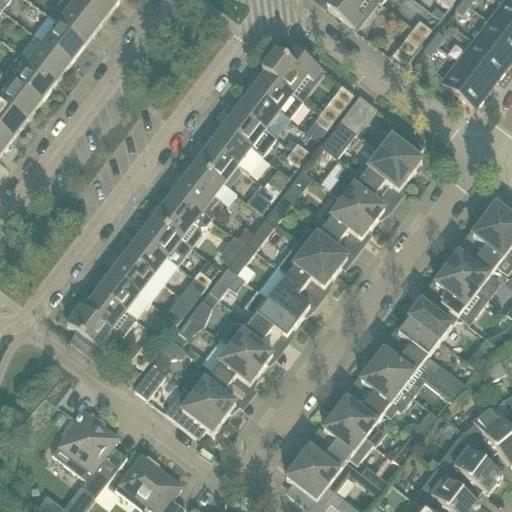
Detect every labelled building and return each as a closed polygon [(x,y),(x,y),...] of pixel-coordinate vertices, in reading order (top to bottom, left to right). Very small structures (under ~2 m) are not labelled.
[(9,0),(1,0),(0,2),(0,13),(2,15),(12,2),(9,0)] [(115,10),(101,0),(80,0),(73,9),(100,30),(115,10)] [(123,0),(128,3),(130,0),(101,0),(115,10),(122,0),(123,0)] [(356,17),(369,1),(369,0),(332,0),(335,2),(327,12),(353,33),(362,21),(356,17)] [(371,0),(382,8),(388,0),(371,0)] [(453,6),(445,0),(439,0),(436,4),(448,13),(453,6)] [(474,0),(466,0),(462,6),(469,11),(476,1),(474,0)] [(511,0),(507,0),(503,7),(511,14),(511,0)] [(100,30),(73,9),(64,2),(49,21),(59,28),(85,49),(100,30)] [(461,20),(469,11),(462,6),(455,15),(461,20)] [(511,14),(503,7),(487,27),(511,46),(511,14)] [(419,26),(414,33),(425,42),(431,35),(419,26)] [(511,67),(511,46),(487,27),(471,48),(506,74),(511,67)] [(85,49),(59,28),(44,47),(71,68),(85,49)] [(416,54),(425,42),(414,33),(405,45),(416,54)] [(445,42),(438,37),(431,46),(437,51),(445,42)] [(430,61),(437,51),(431,46),(424,56),(430,61)] [(71,68),(44,47),(29,66),(56,87),(71,68)] [(506,74),(471,48),(456,68),(491,95),(506,74)] [(262,76),(265,78),(266,78),(293,99),(307,81),(313,86),(321,74),(295,54),(287,64),(277,57),(262,76)] [(56,87),(29,66),(20,59),(6,78),(15,85),(42,106),(56,87)] [(491,95),(456,68),(441,87),(476,114),(491,95)] [(15,85),(6,78),(3,77),(0,81),(0,104),(27,125),(42,106),(15,85)] [(304,107),(293,99),(266,78),(265,78),(252,95),(290,125),(304,107)] [(252,95),(238,114),(277,144),(290,125),(252,95)] [(0,104),(0,134),(12,144),(27,125),(0,104)] [(360,128),(369,115),(356,106),(355,107),(344,121),(339,128),(352,137),(352,138),(360,128)] [(327,110),(320,120),(331,128),(339,118),(327,110)] [(263,162),(277,144),(238,114),(224,131),(263,162)] [(331,128),(320,120),(315,127),(326,135),(331,128)] [(333,163),(352,138),(352,137),(339,128),(320,153),(327,159),(333,163)] [(416,162),(423,153),(396,132),(392,129),(373,153),(380,159),(410,182),(422,167),(416,162)] [(263,162),(224,131),(210,150),(238,171),(249,180),(263,162)] [(0,159),(12,144),(0,134),(0,159)] [(309,157),(297,149),(292,156),(304,164),(309,157)] [(238,171),(210,150),(196,168),(224,189),(238,171)] [(304,164),(292,156),(287,163),(298,171),(304,164)] [(410,182),(380,159),(361,183),(379,197),(386,187),(399,197),(410,182)] [(215,201),(224,189),(196,168),(175,196),(202,217),(212,224),(222,211),(222,207),(215,201)] [(372,205),(377,199),(379,197),(361,183),(360,186),(358,187),(352,182),(355,178),(345,170),(336,182),(339,185),(329,197),(336,202),(343,208),(373,231),(385,215),(372,205)] [(270,185),(264,192),(276,201),(281,194),(270,185)] [(276,201),(264,192),(259,199),(270,208),(276,201)] [(290,193),(284,201),(293,208),(295,209),(301,202),(290,193)] [(212,224),(202,217),(175,196),(154,223),(181,244),(192,253),(201,240),(200,233),(206,232),(212,224)] [(293,208),(284,201),(266,225),(275,232),(293,208)] [(373,231),(343,208),(336,202),(319,223),(327,228),(324,232),(341,245),(348,236),(361,246),(373,231)] [(480,221),(479,223),(511,248),(511,208),(510,207),(502,216),(496,211),(490,219),(485,215),(480,222),(480,221)] [(192,253),(181,244),(154,223),(140,241),(167,263),(178,271),(192,253)] [(511,253),(511,248),(479,223),(478,224),(479,224),(474,231),(478,234),(472,242),(485,252),(480,258),(479,261),(496,274),(496,273),(511,253)] [(256,257),(275,232),(266,225),(255,239),(247,249),(256,257)] [(334,254),(339,247),(341,245),(324,232),(305,256),(336,279),(347,264),(334,254)] [(167,263),(140,241),(126,259),(153,281),(167,263)] [(234,242),(228,250),(239,259),(246,250),(234,242)] [(238,281),(256,257),(247,249),(246,250),(239,259),(234,265),(227,273),(238,281)] [(336,279),(305,256),(287,280),(304,293),(311,285),(324,295),(336,279)] [(153,281),(126,259),(112,277),(140,299),(153,281)] [(489,282),(494,276),(496,274),(479,261),(472,270),(459,260),(447,275),(477,298),(485,304),(497,288),(489,282)] [(274,275),(258,297),(259,297),(268,305),(269,305),(298,328),(310,313),(300,305),(297,303),(302,296),(304,293),(287,280),(285,283),(280,275),(276,272),(274,275)] [(224,278),(209,297),(219,305),(228,293),(238,281),(227,273),(224,278)] [(485,304),(477,298),(447,275),(435,290),(445,298),(440,305),(443,307),(441,309),(458,322),(465,313),(476,322),(488,306),(485,304)] [(211,285),(199,276),(194,283),(206,292),(211,285)] [(140,299),(112,277),(98,296),(126,317),(140,299)] [(206,292),(194,283),(189,290),(200,299),(206,292)] [(136,325),(126,317),(98,296),(85,313),(84,314),(112,335),(122,343),(136,325)] [(269,305),(268,305),(259,297),(258,299),(248,313),(257,319),(249,329),(267,342),(274,333),(287,343),(298,328),(269,305)] [(203,306),(190,322),(204,332),(212,313),(203,306)] [(440,347),(457,325),(458,322),(441,309),(434,318),(421,308),(410,323),(440,347)] [(98,353),(112,335),(84,314),(85,313),(82,311),(67,330),(77,338),(70,346),(97,367),(104,357),(98,353)] [(183,321),(172,312),(166,319),(178,328),(183,321)] [(178,328),(166,319),(161,326),(172,335),(178,328)] [(190,322),(178,338),(188,345),(204,332),(190,322)] [(421,371),(440,347),(410,323),(398,339),(411,349),(404,358),(421,371)] [(508,350),(511,346),(511,326),(499,343),(508,350)] [(260,351),(265,345),(267,342),(249,329),(248,331),(232,330),(220,345),(231,353),(261,376),(273,361),(260,351)] [(486,344),(467,367),(476,374),(500,355),(486,344)] [(164,357),(163,358),(171,364),(181,363),(186,357),(172,346),(164,357)] [(155,357),(144,348),(139,355),(150,364),(155,357)] [(261,376),(231,353),(212,377),(229,391),(236,382),(249,392),(261,376)] [(142,374),(150,364),(139,355),(131,365),(142,374)] [(402,395),(421,371),(404,358),(397,367),(384,357),(372,372),(402,395)] [(153,371),(134,395),(147,405),(166,381),(153,371)] [(412,403),(402,395),(372,372),(361,387),(374,397),(367,406),(384,420),(391,410),(401,418),(412,403)] [(465,390),(441,373),(434,381),(458,399),(465,390)] [(222,400),(228,393),(229,391),(212,377),(210,380),(193,380),(183,394),(194,402),(224,425),(235,410),(222,400)] [(458,399),(434,381),(428,390),(451,408),(458,399)] [(224,425),(194,402),(183,394),(171,410),(164,419),(175,426),(199,445),(206,435),(212,440),(224,425)] [(508,419),(501,424),(511,437),(511,436),(511,401),(502,406),(508,419)] [(375,431),(382,422),(384,420),(367,406),(360,415),(347,405),(335,421),(365,444),(373,450),(375,452),(385,438),(375,431)] [(511,470),(511,436),(511,437),(501,424),(493,414),(481,424),(464,438),(472,448),(468,454),(482,465),(482,464),(495,454),(510,472),(511,470)] [(127,462),(113,452),(117,447),(119,444),(113,439),(102,431),(105,427),(92,417),(89,420),(85,417),(80,423),(79,422),(76,426),(77,426),(76,428),(72,425),(62,438),(66,441),(57,452),(51,460),(85,487),(81,492),(95,504),(114,478),(127,462)] [(365,444),(335,421),(323,436),(336,446),(329,455),(346,468),(349,464),(357,471),(373,450),(365,444)] [(407,430),(404,434),(421,447),(428,439),(415,429),(407,430)] [(433,464),(428,471),(435,476),(445,484),(445,483),(461,495),(469,484),(488,499),(502,480),(482,464),(482,465),(468,454),(472,448),(464,438),(440,470),(433,464)] [(404,450),(392,465),(402,472),(413,457),(404,450)] [(351,478),(344,472),(346,468),(329,455),(322,464),(309,454),(298,469),(328,492),(336,499),(351,478)] [(129,477),(119,489),(148,511),(166,511),(182,492),(157,473),(159,470),(148,461),(145,464),(141,461),(129,477)] [(288,501),(302,511),(312,511),(328,492),(298,469),(286,484),(296,492),(288,501)] [(367,472),(361,479),(383,496),(389,489),(367,472)] [(435,476),(412,505),(420,511),(477,511),(480,509),(461,495),(445,483),(445,484),(435,476)] [(383,496),(361,479),(355,486),(377,503),(383,496)]
